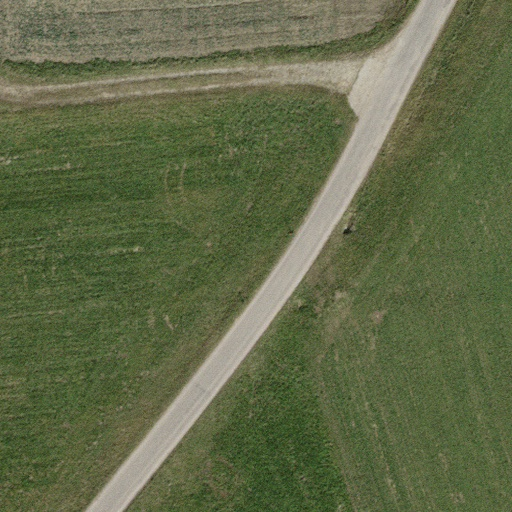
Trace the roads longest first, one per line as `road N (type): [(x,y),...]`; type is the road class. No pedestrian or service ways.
road 1 (unclassified): [(88,511),(255,315),(443,0)]
road 2 (track): [(393,92),(343,71),(19,98),(0,81)]
